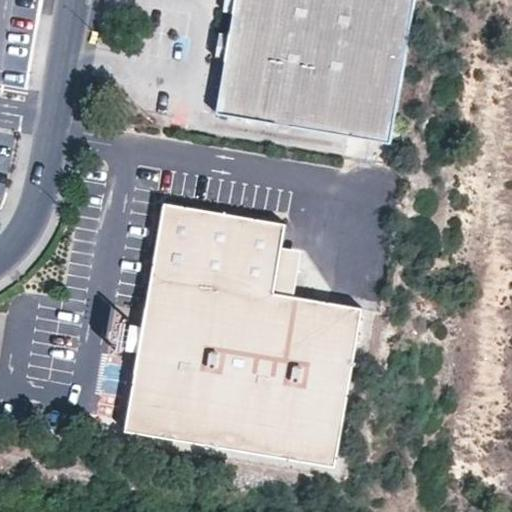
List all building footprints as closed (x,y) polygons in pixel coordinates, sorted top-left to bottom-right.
[(232,32),(227,56),(218,113),(393,142),(415,0),(236,0),(235,12),(232,32)] [(235,12),(236,0),(225,0),(224,10),(235,12)] [(227,56),(232,32),(221,30),(216,55),(227,56)] [(144,326),(140,351),(126,429),(337,464),(363,305),(293,293),(273,290),(281,245),(285,221),(165,201),(144,326)] [(273,290),(293,293),(301,247),(281,245),(273,290)] [(140,351),(144,326),(134,324),(130,349),(140,351)]
